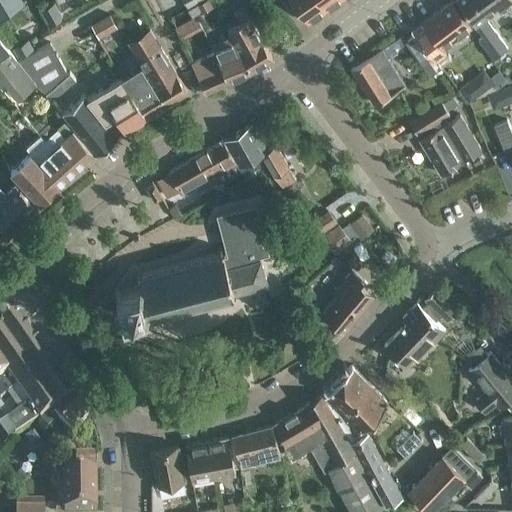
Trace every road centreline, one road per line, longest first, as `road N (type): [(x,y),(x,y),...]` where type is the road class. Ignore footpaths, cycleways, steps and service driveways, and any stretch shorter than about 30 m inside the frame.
road 1 (residential): [(129,425),(212,418),(279,398),(337,353),(429,253)]
road 2 (residential): [(16,268),(130,166),(211,117)]
road 3 (residential): [(429,253),(298,64)]
road 4 (residential): [(129,425),(16,268)]
road 5 (residential): [(211,117),(146,0)]
